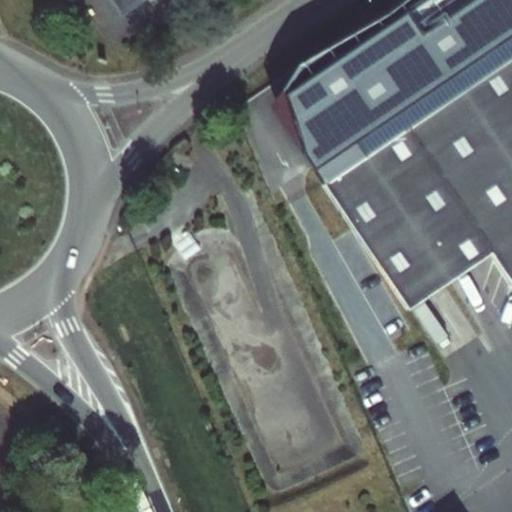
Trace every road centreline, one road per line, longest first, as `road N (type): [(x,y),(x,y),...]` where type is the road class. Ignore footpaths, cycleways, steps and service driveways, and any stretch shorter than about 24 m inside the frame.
road 1 (secondary): [(146,490),(124,423),(67,321),(64,267)]
road 2 (unclassified): [(82,235),(131,157),(234,56)]
road 3 (secondary): [(0,341),(84,412),(146,490)]
road 4 (unclassified): [(234,56),(136,90),(83,94),(34,86)]
road 5 (secondary): [(82,235),(89,180),(80,144),(34,86)]
